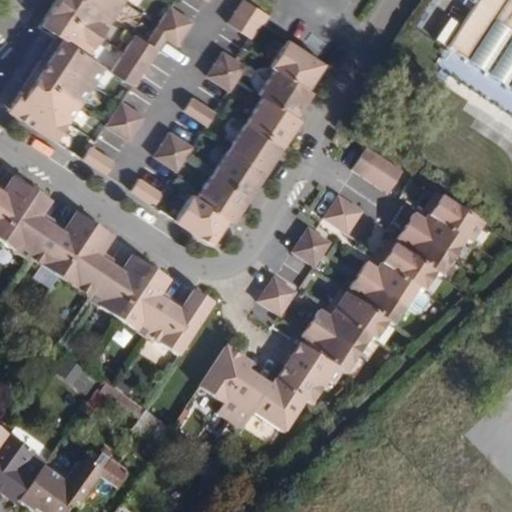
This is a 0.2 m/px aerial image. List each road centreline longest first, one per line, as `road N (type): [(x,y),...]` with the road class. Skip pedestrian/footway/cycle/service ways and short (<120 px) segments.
road 1 (residential): [(0,134),(190,262),(220,267),(242,252),(401,0)]
road 2 (unknown): [(107,206),(225,0)]
